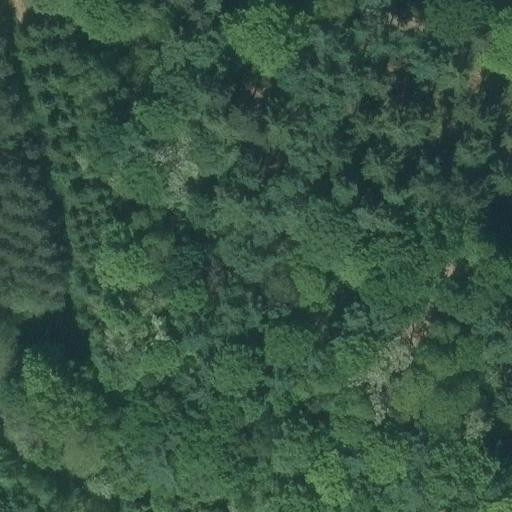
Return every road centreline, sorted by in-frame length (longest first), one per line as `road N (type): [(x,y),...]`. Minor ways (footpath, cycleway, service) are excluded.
road 1 (unclassified): [(511,486),(230,283)]
road 2 (unclassified): [(230,283),(356,13)]
road 3 (unclassified): [(230,283),(511,206)]
road 4 (unclassified): [(356,13),(511,62)]
